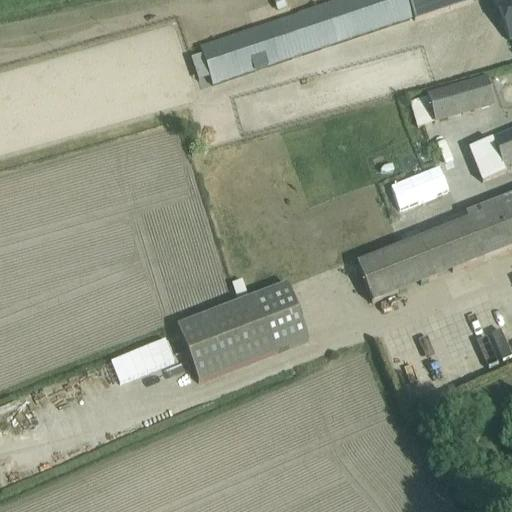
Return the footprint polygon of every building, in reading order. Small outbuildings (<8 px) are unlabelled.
[(213,88),(415,21),(416,24),(476,4),(475,0),(347,0),(200,49),(213,88)] [(511,0),(491,0),(495,7),(509,42),(511,40),(511,0)] [(486,82),(427,99),(434,124),(494,107),(493,105),(487,84),(486,82)] [(483,184),(511,171),(511,132),(469,151),(483,184)] [(409,143),(367,163),(373,177),(403,164),(416,158),(409,143)] [(372,305),(511,250),(511,198),(465,217),(467,223),(357,268),(372,305)] [(309,343),(287,286),(177,329),(198,385),(309,343)]
